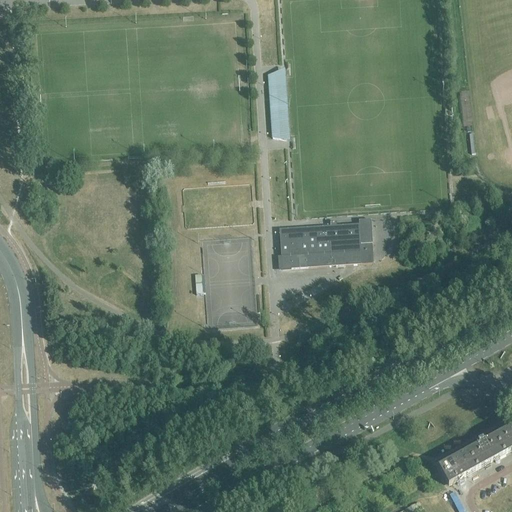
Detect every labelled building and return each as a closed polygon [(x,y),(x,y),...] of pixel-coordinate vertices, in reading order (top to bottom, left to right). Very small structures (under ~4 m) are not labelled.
[(286,72),(269,73),(272,140),(289,140),(286,72)] [(282,271),(336,267),(373,265),(370,221),(359,222),(359,226),(336,227),(336,223),(330,224),(330,228),(279,231),(282,271)] [(205,294),(204,275),(196,276),(196,294),(205,294)] [(511,428),(494,439),(504,457),(511,452),(511,428)] [(494,439),(467,453),(477,472),(504,457),(494,439)] [(450,486),(477,472),(467,453),(440,468),(450,486)]
